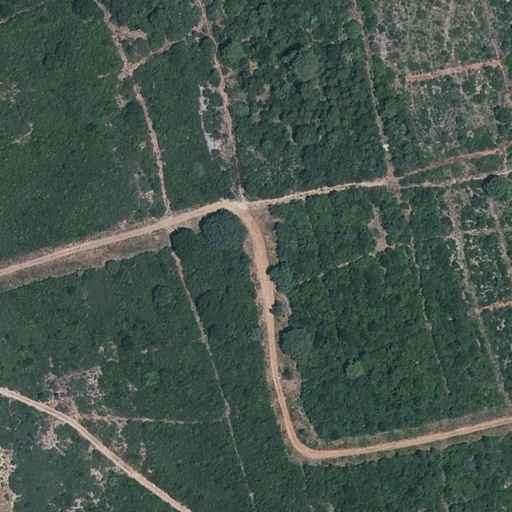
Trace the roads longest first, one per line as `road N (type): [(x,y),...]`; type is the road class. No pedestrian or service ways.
road 1 (track): [(511,418),(308,454),(275,368),(247,208),(0,278)]
road 2 (primary): [(412,0),(511,372)]
road 3 (track): [(0,388),(65,417),(188,511)]
